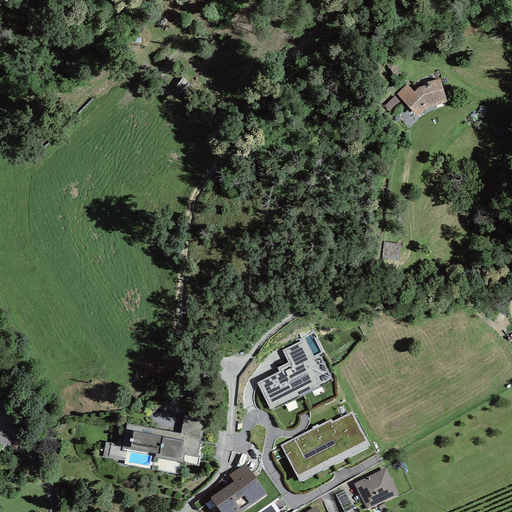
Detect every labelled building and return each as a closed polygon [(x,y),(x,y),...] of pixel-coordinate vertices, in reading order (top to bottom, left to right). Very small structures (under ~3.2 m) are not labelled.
[(396,60),(386,64),(388,69),(390,68),(394,78),(402,74),(396,60)] [(407,84),(397,94),(402,100),(418,117),(427,108),(447,102),(441,78),(426,82),(427,85),(418,88),(414,92),(407,84)] [(402,100),(397,94),(384,106),(389,111),(402,100)] [(299,342),(282,350),(288,362),(277,367),(279,371),(256,382),(270,410),(320,386),(310,367),(316,364),(303,338),(298,340),(299,342)] [(331,419),(280,445),(299,482),(370,446),(352,412),(332,422),(331,419)] [(205,420),(184,416),(181,434),(127,423),(122,447),(156,454),(155,457),(199,466),(201,456),(198,456),(205,420)] [(245,464),(229,475),(234,482),(210,498),(220,511),(241,511),(267,494),(245,464)] [(386,468),(354,484),(367,510),(399,494),(386,468)] [(345,490),(335,495),(343,511),(346,511),(354,508),(345,490)]
